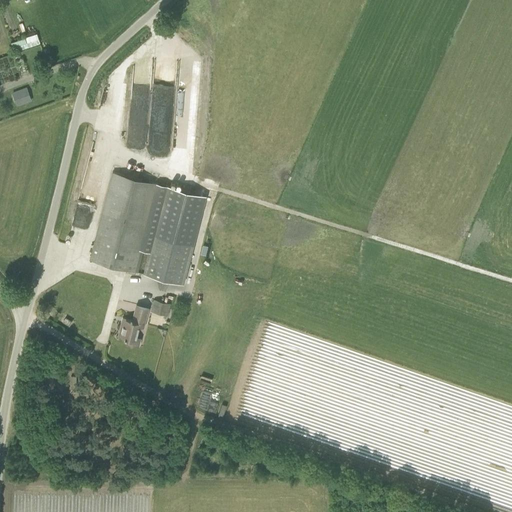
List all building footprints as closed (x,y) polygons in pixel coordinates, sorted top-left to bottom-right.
[(35,33),(10,42),(14,51),(39,42),(35,33)] [(47,41),(42,42),(45,53),(50,52),(47,41)] [(27,87),(12,93),(17,106),(32,100),(27,87)] [(157,183),(141,179),(113,171),(90,259),(134,271),(139,253),(157,183)] [(86,232),(98,182),(84,178),(71,229),(86,232)] [(183,284),(194,244),(207,196),(157,183),(139,253),(148,255),(143,273),(183,284)] [(151,311),(167,315),(170,303),(154,299),(151,311)] [(144,328),(148,308),(136,304),(132,320),(126,318),(125,323),(122,322),(118,336),(124,338),(123,342),(139,346),(141,338),(136,337),(139,326),(144,328)]
